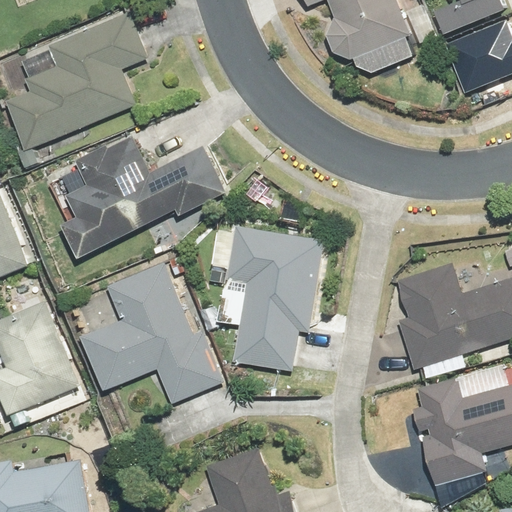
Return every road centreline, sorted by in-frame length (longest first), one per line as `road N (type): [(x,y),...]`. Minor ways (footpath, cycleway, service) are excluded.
road 1 (residential): [(392,170),(322,389),(339,455),(381,511)]
road 2 (residential): [(223,0),(234,36),(277,101),(326,139),(392,170)]
road 3 (residential): [(392,170),(483,173),(511,164)]
